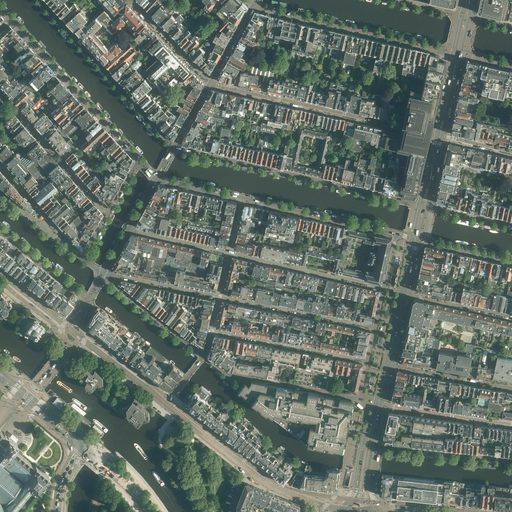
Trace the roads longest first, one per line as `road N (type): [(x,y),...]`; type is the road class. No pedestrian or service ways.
road 1 (residential): [(424,204),(175,146)]
road 2 (residential): [(440,135),(210,82)]
road 3 (residential): [(252,6),(458,53)]
road 4 (residential): [(0,9),(140,161)]
road 5 (residential): [(175,146),(39,0)]
road 6 (residential): [(359,398),(232,377),(203,356)]
road 7 (residential): [(229,252),(385,288)]
road 8 (residential): [(376,327),(220,296)]
road 9 (residential): [(241,199),(396,233)]
road 10 (residential): [(368,360),(212,331)]
road 11 (residential): [(374,446),(511,460)]
road 12 (residential): [(511,425),(378,405)]
road 13 (residential): [(203,356),(103,274)]
road 14 (residential): [(387,364),(511,388)]
